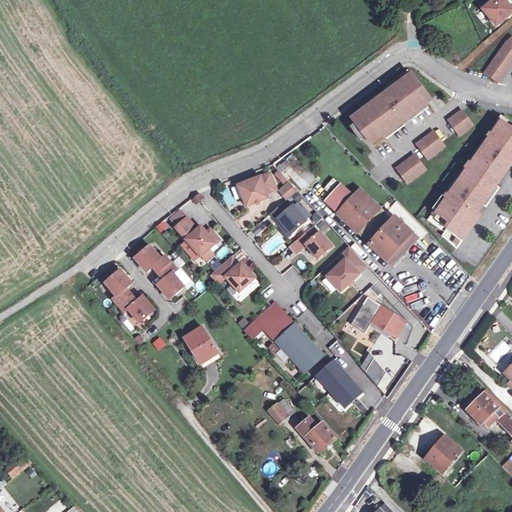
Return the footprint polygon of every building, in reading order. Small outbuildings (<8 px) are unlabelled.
[(511,8),(504,0),(492,0),(482,9),(495,25),(511,10),(511,8)] [(511,38),(507,42),(486,73),(499,82),(511,63),(511,38)] [(354,120),(357,124),(365,136),(372,144),(402,122),(399,118),(404,114),(407,118),(431,100),(413,76),(389,94),(391,96),(386,100),(384,98),(354,120)] [(473,125),(462,111),(449,121),(459,135),(473,125)] [(439,214),(435,219),(447,229),(442,236),(456,249),(479,216),(473,212),(480,203),(486,207),(499,188),(496,186),(505,173),(503,171),(509,162),(511,163),(511,130),(503,124),(449,200),(443,195),(433,210),(439,214)] [(444,146),(434,132),(417,145),(427,159),(444,146)] [(282,167),(304,191),(311,185),(310,184),(315,179),(294,156),(282,167)] [(425,170),(415,156),(397,169),(408,183),(425,170)] [(287,180),(279,172),(276,175),(284,183),(287,180)] [(277,190),(270,173),(239,186),(247,207),(269,198),(268,194),(277,190)] [(337,214),(392,266),(419,238),(396,217),(394,220),(360,189),(354,196),(341,183),(324,202),(337,214)] [(296,192),(289,184),(281,191),(288,199),(296,192)] [(200,195),(194,200),(197,204),(203,198),(200,195)] [(283,203),(271,214),(277,221),(279,219),(292,234),(307,221),(294,206),(289,210),(283,203)] [(180,212),(172,219),(178,226),(186,220),(180,212)] [(178,226),(176,228),(201,257),(202,256),(209,250),(220,240),(211,229),(207,232),(205,234),(200,228),(198,230),(188,218),(186,220),(178,226)] [(279,219),(277,221),(290,236),(292,234),(279,219)] [(313,227),(299,240),(305,247),(307,245),(318,259),(333,247),(320,232),(319,234),(313,227)] [(299,240),(289,248),(296,255),(305,247),(299,240)] [(159,273),(172,262),(166,256),(162,259),(151,245),(136,258),(148,272),(154,267),(159,273)] [(367,265),(349,246),(337,257),(343,263),(328,276),(342,291),(360,274),(359,273),(367,265)] [(209,250),(202,256),(207,261),(213,255),(209,250)] [(233,256),(212,274),(219,283),(226,277),(240,292),(255,278),(242,263),(240,265),(233,256)] [(177,269),(172,262),(159,273),(165,279),(159,284),(170,298),(185,286),(174,272),(177,269)] [(114,299),(120,305),(132,295),(127,289),(133,283),(121,270),(106,283),(117,296),(114,299)] [(325,277),(320,281),(330,294),(335,290),(325,277)] [(200,280),(192,285),(198,294),(206,288),(200,280)] [(395,293),(403,289),(399,282),(391,286),(395,293)] [(132,295),(120,305),(125,312),(129,309),(141,322),(155,310),(143,296),(137,301),(132,295)] [(183,297),(175,304),(181,311),(189,303),(183,297)] [(351,325),(365,333),(371,323),(382,330),(389,334),(397,339),(407,322),(368,298),(351,325)] [(414,311),(433,327),(443,315),(424,299),(414,311)] [(275,305),(268,312),(276,320),(283,314),(275,305)] [(266,330),(265,331),(306,374),(324,357),(284,313),(283,314),(276,320),(268,312),(258,321),(264,328),(266,330)] [(258,321),(248,330),(255,337),(264,328),(258,321)] [(201,363),(218,352),(202,326),(184,337),(201,363)] [(159,351),(166,344),(159,337),(152,344),(159,351)] [(508,414),(509,416),(511,415),(488,391),(485,394),(499,408),(493,413),(497,418),(501,421),(508,414)] [(473,401),(466,408),(481,423),(482,424),(484,422),(489,426),(497,418),(493,413),(499,408),(485,394),(478,401),(476,399),(473,401)] [(291,395),(285,400),(294,410),(299,405),(291,395)] [(285,399),(279,404),(289,415),(295,411),(294,410),(285,400),(285,399)] [(465,407),(466,408),(473,401),(472,400),(465,407)] [(289,415),(279,404),(270,412),(280,424),(289,415)] [(479,425),(481,423),(466,408),(464,410),(479,425)] [(511,418),(509,416),(508,414),(501,421),(500,422),(511,434),(511,418)] [(298,429),(305,437),(306,436),(321,453),(337,439),(323,422),(318,426),(310,417),(298,429)] [(450,460),(452,461),(462,450),(445,436),(426,459),(441,471),(450,460)] [(32,463),(27,456),(7,473),(12,479),(32,463)]
